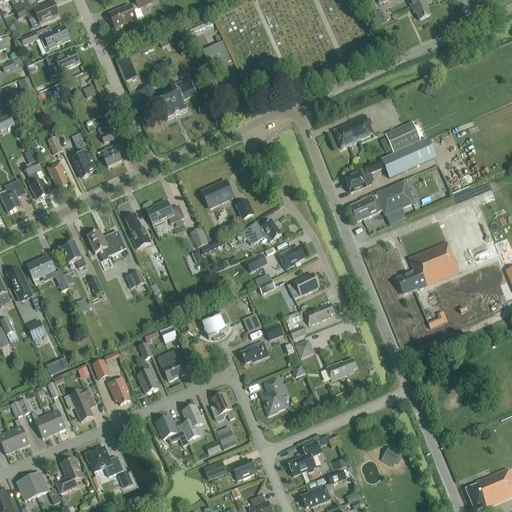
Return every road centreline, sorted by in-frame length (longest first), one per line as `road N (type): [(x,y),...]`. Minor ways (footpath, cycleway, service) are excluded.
road 1 (tertiary): [(409,392),(297,118)]
road 2 (residential): [(0,475),(229,378)]
road 3 (unclassified): [(297,118),(303,108),(511,8)]
road 4 (residential): [(244,127),(315,240),(353,332)]
road 5 (residential): [(152,170),(77,0)]
road 6 (tertiary): [(0,241),(152,170)]
road 7 (unclassified): [(262,454),(409,392)]
road 8 (tertiary): [(459,511),(409,392)]
